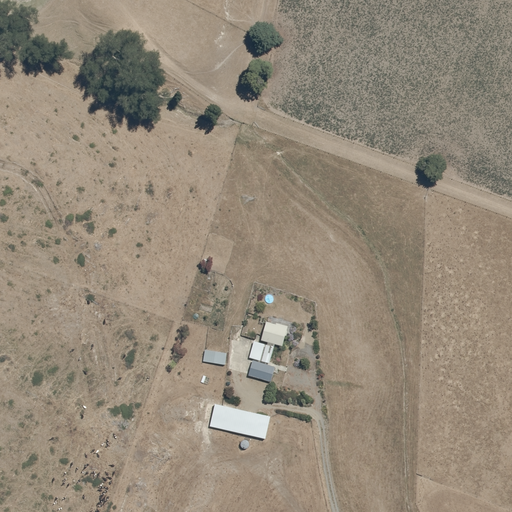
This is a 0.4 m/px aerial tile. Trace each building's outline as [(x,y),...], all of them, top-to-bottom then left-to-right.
[(267,317),(266,321),(261,341),(283,347),(289,327),(281,325),(282,321),(267,317)] [(251,360),(270,364),(274,346),(254,341),(253,345),(251,345),(248,359),(251,360)] [(227,353),(205,350),(203,362),(225,365),(227,353)] [(251,360),(250,367),(248,374),(248,376),(274,382),(277,365),(251,360)] [(272,417),(216,404),(211,426),(267,439),(272,417)]
